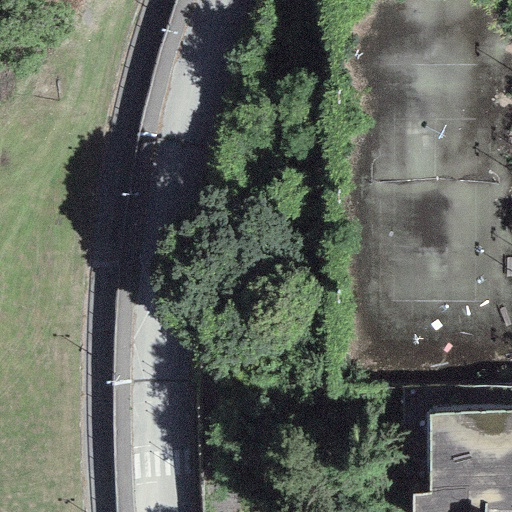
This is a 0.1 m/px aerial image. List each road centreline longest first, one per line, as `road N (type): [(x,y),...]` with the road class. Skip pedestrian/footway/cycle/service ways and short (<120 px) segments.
road 1 (residential): [(166,511),(164,282),(182,133),(225,0)]
road 2 (residential): [(155,0),(112,183),(100,332),(103,511)]
